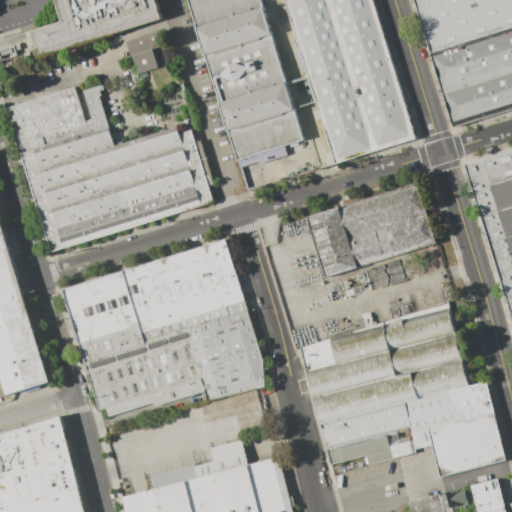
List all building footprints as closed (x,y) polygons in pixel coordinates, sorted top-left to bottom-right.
[(156,0),(162,19),(39,56),(31,31),(63,22),(56,0),(156,0)] [(261,0),(304,139),(237,160),(190,11),(186,0),(261,0)] [(284,0),(372,0),(415,139),(335,164),(284,0)] [(511,31),(435,55),(418,0),(511,0),(511,31)] [(511,105),(456,123),(435,55),(511,31),(511,105)] [(126,41),(156,32),(160,46),(130,56),(126,41)] [(130,56),(152,49),(158,68),(136,75),(130,56)] [(51,252),(6,108),(74,87),(85,121),(91,119),(83,91),(103,84),(104,89),(101,90),(103,95),(100,96),(115,146),(189,122),(196,142),(200,140),(214,185),(210,186),(214,201),(51,252)] [(511,150),(465,165),(511,319),(511,150)] [(436,243),(325,277),(307,217),(418,183),(436,243)] [(0,212),(11,246),(0,249),(0,212)] [(66,293),(108,421),(207,394),(213,402),(266,387),(265,360),(227,240),(66,293)] [(0,249),(0,368),(8,395),(51,382),(11,246),(0,249)] [(320,425),(300,347),(448,302),(469,385),(404,402),(324,423),(320,425)] [(404,402),(469,385),(486,381),(494,413),(412,434),(410,427),(404,402)] [(404,402),(410,427),(386,433),(331,448),(324,423),(404,402)] [(494,413),(506,460),(441,477),(432,444),(416,449),(412,434),(494,413)] [(0,437),(0,511),(87,511),(63,417),(0,437)] [(331,448),(386,433),(390,446),(393,458),(368,464),(366,455),(331,464),(327,449),(331,448)] [(121,497),(124,511),(293,511),(279,456),(248,464),(242,440),(211,448),(215,461),(194,466),(193,464),(149,475),(153,488),(121,497)] [(393,458),(390,446),(412,440),(415,452),(393,458)] [(477,511),(471,486),(498,479),(506,511),(477,511)] [(444,511),(440,495),(465,489),(469,505),(458,508),(458,511),(444,511)] [(409,502),(411,511),(444,511),(440,495),(439,494),(409,502)]
